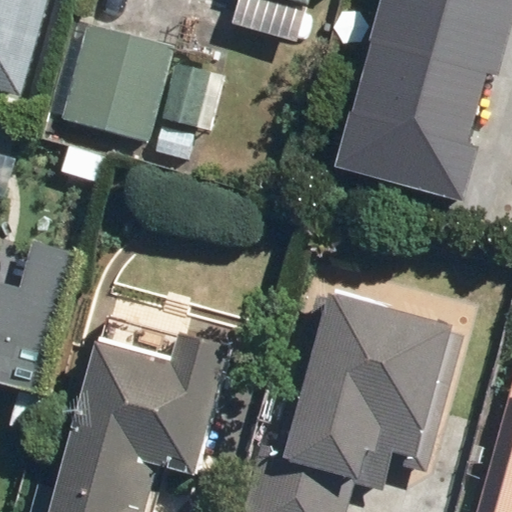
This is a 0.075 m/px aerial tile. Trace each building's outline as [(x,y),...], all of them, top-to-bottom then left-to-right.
[(0,0),(0,76),(24,83),(46,0),(0,0)] [(511,0),(390,0),(345,158),(471,194),(486,143),(476,140),(495,72),(505,74),(511,49),(511,0)] [(65,120),(151,143),(176,47),(90,25),(65,120)] [(177,65),(161,122),(212,136),(228,78),(177,65)] [(0,375),(42,387),(79,254),(35,242),(22,288),(0,282),(0,375)] [(349,511),(357,483),(387,491),(395,463),(430,473),(468,335),(458,333),(460,328),(330,292),(328,298),(320,296),(277,452),(262,448),(244,511),(349,511)] [(146,511),(159,465),(198,476),(233,351),(181,336),(173,363),(98,342),(56,490),(40,486),(32,511),(146,511)] [(511,511),(511,394),(479,511),(511,511)]
